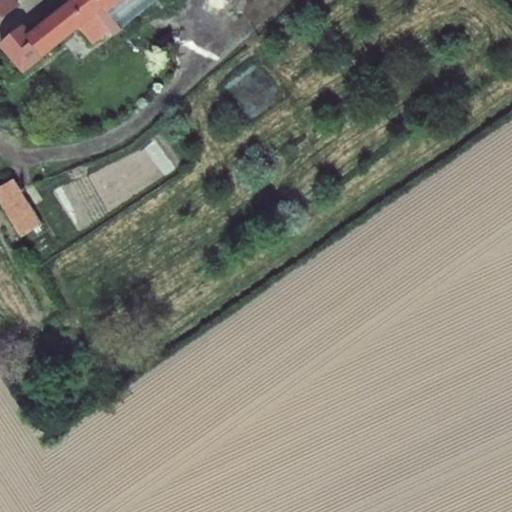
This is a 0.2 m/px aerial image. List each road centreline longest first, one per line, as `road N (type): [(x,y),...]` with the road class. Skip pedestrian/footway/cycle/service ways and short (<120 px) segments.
road 1 (track): [(284,0),(225,41),(136,125)]
road 2 (unclassified): [(0,151),(63,154),(136,125)]
